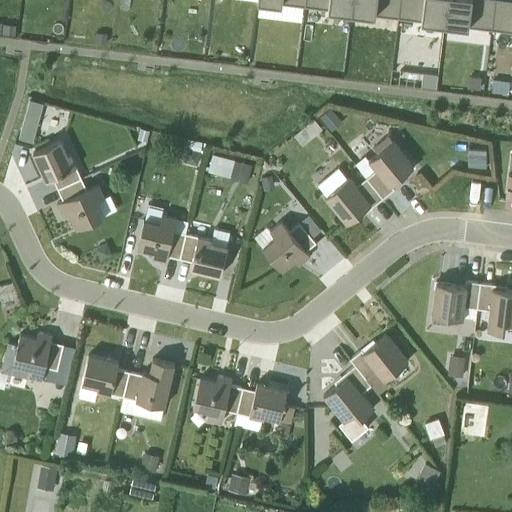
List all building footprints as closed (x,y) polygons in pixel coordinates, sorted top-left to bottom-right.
[(304,0),(304,6),(351,11),(352,0),(304,0)] [(352,0),(351,11),(397,17),(399,0),(352,0)] [(399,0),(397,17),(444,23),(446,0),(399,0)] [(446,0),(444,23),(490,29),(494,1),(485,0),(446,0)] [(511,3),(494,1),(490,29),(511,31),(511,3)] [(42,104),(28,100),(18,138),(32,142),(42,104)] [(320,130),(310,118),(298,127),(309,140),(320,130)] [(375,167),(366,173),(381,194),(391,186),(389,183),(414,165),(390,131),(376,141),(381,147),(367,157),(375,167)] [(32,149),(44,179),(53,175),(57,185),(79,175),(63,136),(32,149)] [(486,144),(468,142),(465,164),(483,167),(486,144)] [(196,165),(198,153),(187,150),(184,163),(196,165)] [(213,173),(246,183),(251,165),(218,155),(213,173)] [(381,194),(366,173),(355,182),(348,172),(322,192),(344,220),(369,200),(370,202),(381,194)] [(79,175),(57,185),(63,198),(57,201),(63,215),(69,212),(75,227),(104,215),(97,198),(104,195),(98,179),(84,185),(79,175)] [(274,187),(271,175),(260,178),(263,189),(264,190),(274,188),(274,187)] [(169,203),(145,197),(133,247),(151,251),(150,258),(165,261),(167,254),(179,257),(186,228),(179,226),(182,214),(167,210),(169,203)] [(264,215),(246,228),(277,272),(293,261),(296,266),(310,256),(306,249),(316,243),(301,221),(291,227),(281,212),(268,221),(264,215)] [(213,234),(186,228),(179,257),(189,259),(188,267),(220,273),(230,226),(216,223),(213,234)] [(462,316),(476,317),(479,279),(465,277),(465,281),(434,278),(428,331),(460,334),(462,316)] [(505,281),(479,279),(476,317),(485,318),(483,337),(504,339),(506,322),(511,322),(511,284),(505,284),(505,281)] [(2,370),(40,378),(43,363),(56,366),(61,343),(50,340),(52,332),(38,329),(37,334),(23,331),(21,342),(9,339),(2,370)] [(387,329),(351,357),(356,363),(371,383),(378,393),(388,386),(383,379),(409,359),(387,329)] [(460,372),(462,355),(451,354),(449,371),(460,372)] [(124,397),(129,372),(117,370),(119,361),(88,355),(80,398),(94,400),(96,392),(124,397)] [(150,376),(129,372),(121,412),(161,419),(172,360),(154,356),(150,376)] [(371,383),(356,363),(322,389),(344,417),(339,421),(351,437),(368,423),(362,415),(373,407),(361,391),(371,383)] [(214,375),(200,372),(193,405),(208,408),(206,417),(221,420),(224,409),(236,411),(242,385),(229,382),(231,373),(215,370),(214,375)] [(242,385),(234,423),(259,428),(262,415),(290,421),(294,405),(285,403),(286,399),(283,398),(286,387),(255,380),(254,387),(242,385)] [(461,405),(457,434),(483,437),(487,408),(461,405)] [(60,431),(56,449),(71,452),(75,435),(60,431)] [(419,480),(433,484),(439,467),(425,462),(419,480)] [(42,463),(38,484),(53,487),(58,466),(42,463)] [(232,472),(229,489),(246,493),(250,477),(232,472)]
